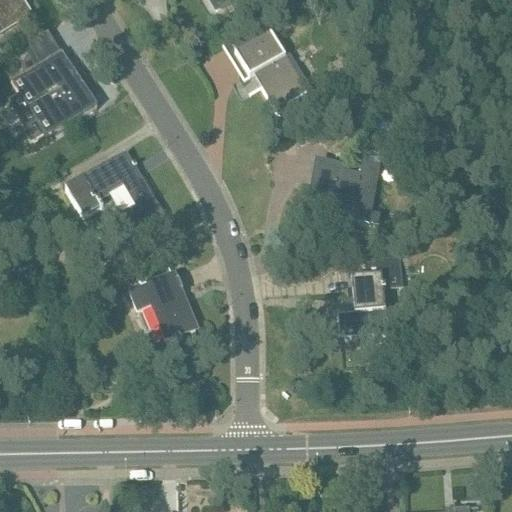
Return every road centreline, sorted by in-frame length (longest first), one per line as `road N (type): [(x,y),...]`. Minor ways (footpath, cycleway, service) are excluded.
road 1 (unclassified): [(88,0),(230,235),(241,285),(248,447)]
road 2 (tertiary): [(0,452),(248,447)]
road 3 (tertiary): [(511,432),(269,448)]
